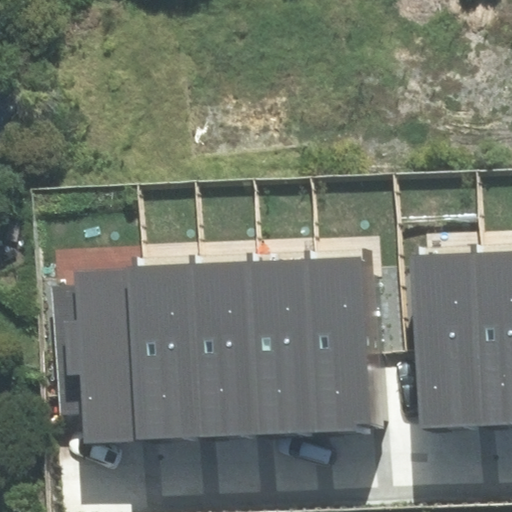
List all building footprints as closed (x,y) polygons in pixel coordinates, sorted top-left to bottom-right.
[(476,120),(457,15),(384,27),(379,0),(267,0),(214,10),(240,152),(380,127),(381,137),(476,120)] [(0,174),(2,175),(38,106),(0,85),(0,174)] [(511,248),(420,253),(428,425),(511,421),(511,248)] [(370,250),(80,268),(90,434),(380,416),(370,250)] [(182,499),(185,439),(144,436),(141,497),(182,499)]
